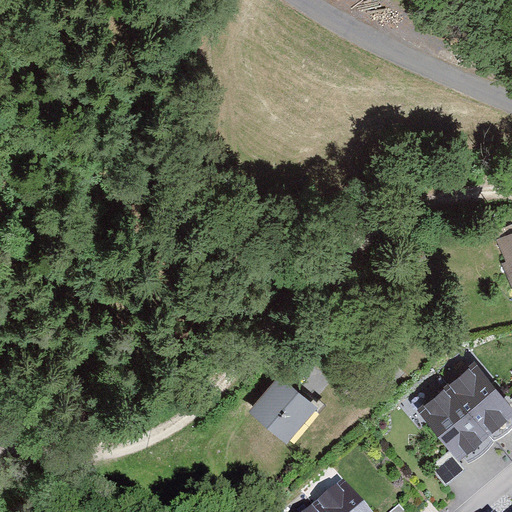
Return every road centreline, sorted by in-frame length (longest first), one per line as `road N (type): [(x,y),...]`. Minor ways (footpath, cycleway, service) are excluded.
road 1 (track): [(0,436),(77,456),(147,440),(252,359),(382,235),(424,208),(481,192),(511,193)]
road 2 (unclassified): [(303,0),(511,101)]
